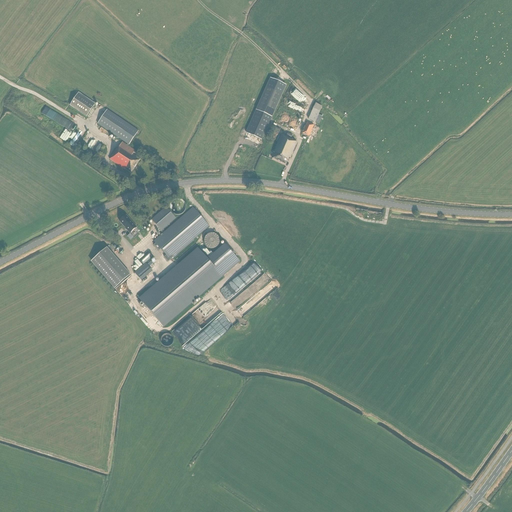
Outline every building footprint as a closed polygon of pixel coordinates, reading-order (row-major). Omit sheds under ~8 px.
[(281,94),(267,88),(256,110),(271,117),(281,94)] [(78,93),(70,105),(86,116),(95,104),(78,93)] [(308,120),(315,123),(322,107),(315,104),(308,120)] [(109,159),(125,170),(125,169),(131,173),(140,159),(136,156),(135,157),(134,157),(135,156),(132,154),(135,151),(128,146),(138,131),(107,110),(98,124),(128,144),(127,145),(122,142),(117,150),(116,149),(109,159)] [(302,134),(309,136),(314,125),(307,122),(302,134)] [(273,153),(275,153),(272,159),(286,165),(289,157),(290,158),(297,143),(292,141),(293,140),(286,137),(287,136),(291,138),(292,135),(288,133),(287,135),(285,136),(281,135),(273,153)] [(73,136),(69,142),(76,146),(80,138),(77,136),(76,138),(73,136)] [(99,164),(103,158),(97,153),(96,154),(92,159),(99,164)] [(151,220),(161,231),(176,219),(166,207),(151,220)] [(193,208),(154,241),(156,244),(154,245),(159,251),(161,249),(166,255),(164,257),(168,262),(170,260),(209,227),(193,208)] [(126,215),(119,221),(130,233),(137,228),(126,215)] [(209,234),(207,235),(206,236),(205,237),(205,238),(204,240),(204,241),(204,243),(205,244),(205,246),(206,247),(207,248),(209,248),(210,249),(212,249),(213,249),(215,248),(216,248),(217,247),(218,246),(219,244),(219,243),(220,241),(219,240),(219,238),(218,237),(217,236),(216,235),(215,234),(213,234),(212,233),(210,234),(209,234)] [(239,261),(225,245),(208,261),(198,249),(180,265),(179,264),(158,283),(159,284),(140,300),(164,327),(239,261)] [(128,276),(105,249),(90,262),(113,289),(128,276)] [(145,263),(153,255),(149,251),(140,258),(145,263)] [(253,259),(240,271),(249,281),(262,268),(253,259)] [(141,281),(152,271),(146,263),(134,273),(141,281)] [(211,302),(202,312),(210,319),(219,310),(211,302)]
